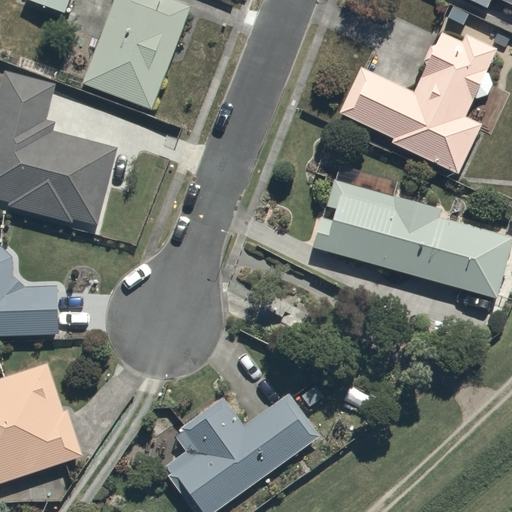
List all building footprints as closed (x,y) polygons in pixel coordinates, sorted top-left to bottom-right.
[(66,0),(23,0),(61,14),(66,0)] [(186,10),(160,0),(111,0),(79,82),(146,109),(186,10)] [(511,0),(465,0),(483,9),(487,0),(501,0),(511,5),(511,0)] [(461,44),(436,33),(412,91),(354,66),(335,112),(389,138),(386,142),(456,176),(479,127),(459,117),(468,97),(469,97),(470,97),(471,97),(473,97),(474,97),(475,97),(476,96),(477,96),(478,96),(479,95),(480,95),(481,94),(482,93),(483,93),(483,92),(484,91),(485,90),(485,89),(486,88),(486,87),(487,86),(487,85),(487,84),(487,83),(487,82),(487,81),(487,79),(487,78),(487,77),(486,76),(486,75),(486,74),(485,73),(484,72),(484,71),(493,49),(464,37),(461,44)] [(49,83),(0,71),(0,204),(94,226),(111,150),(38,133),(49,83)] [(314,218),(306,251),(495,296),(510,233),(438,216),(442,200),(389,188),(387,195),(328,181),(322,207),(328,208),(326,221),(314,218)] [(0,336),(51,337),(52,288),(8,288),(8,255),(0,254),(0,336)] [(0,479),(80,454),(50,363),(0,379),(0,479)] [(182,455),(159,473),(189,511),(210,511),(312,434),(283,396),(243,426),(220,396),(168,436),(182,455)]
